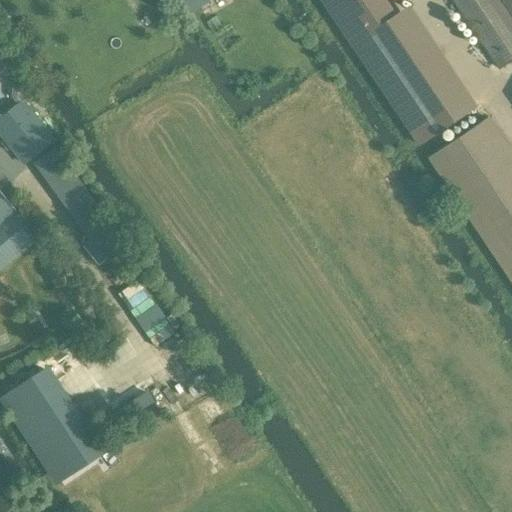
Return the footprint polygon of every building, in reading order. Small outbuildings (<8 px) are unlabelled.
[(383,0),(320,0),(352,46),(395,16),(383,0)] [(511,0),(452,0),(498,68),(511,58),(511,0)] [(19,104),(19,105),(23,101),(32,94),(18,76),(13,81),(12,97),(19,104)] [(18,105),(0,119),(0,135),(23,163),(54,139),(23,101),(19,105),(18,105)] [(429,160),(511,282),(511,153),(489,119),(429,160)] [(0,269),(37,239),(14,211),(0,222),(0,269)] [(109,273),(137,253),(111,216),(83,235),(109,273)] [(45,371),(5,397),(60,481),(100,455),(110,449),(87,414),(77,420),(45,371)] [(126,420),(106,433),(115,448),(135,435),(126,420)] [(0,466),(12,459),(0,440),(0,466)]
